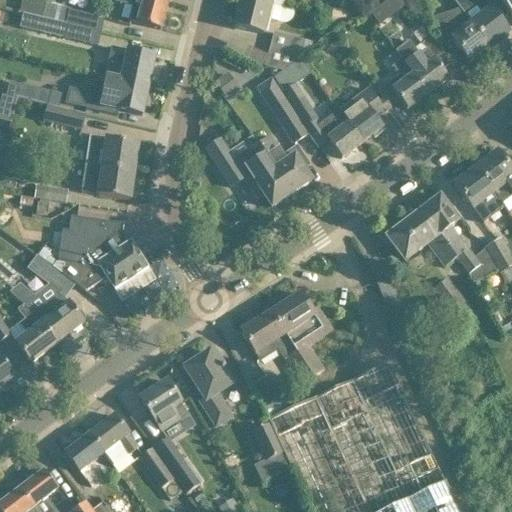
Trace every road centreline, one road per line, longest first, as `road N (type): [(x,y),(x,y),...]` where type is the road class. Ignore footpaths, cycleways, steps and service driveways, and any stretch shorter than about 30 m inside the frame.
road 1 (tertiary): [(208,300),(511,88)]
road 2 (residential): [(208,300),(177,227),(173,171),(210,0)]
road 3 (tertiary): [(208,300),(0,451)]
